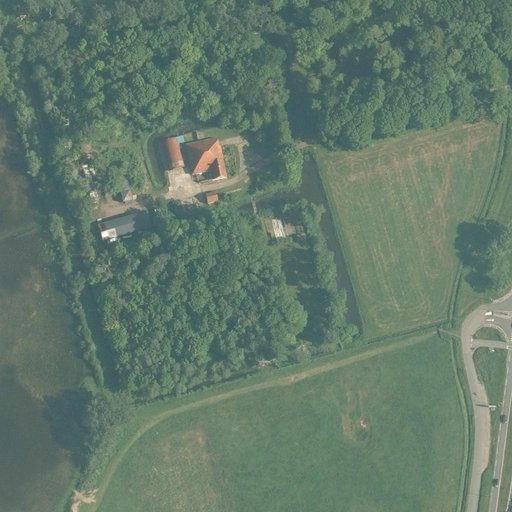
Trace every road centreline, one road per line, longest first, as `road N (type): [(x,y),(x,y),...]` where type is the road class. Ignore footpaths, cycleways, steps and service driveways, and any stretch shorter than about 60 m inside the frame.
road 1 (unclassified): [(470,511),(478,416),(465,330),(486,312),(511,315)]
road 2 (secondary): [(511,356),(491,511)]
